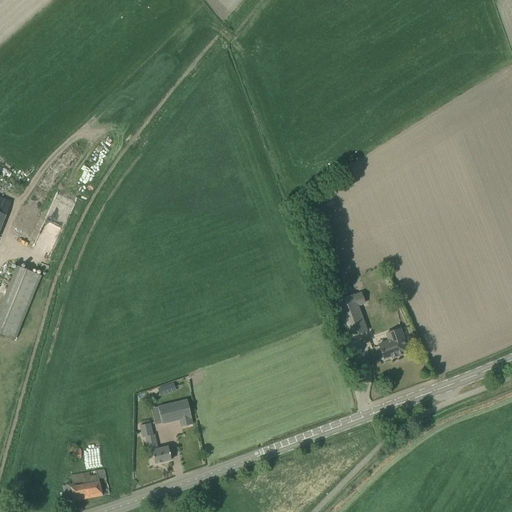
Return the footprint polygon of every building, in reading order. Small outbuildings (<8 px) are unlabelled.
[(0,333),(14,340),(41,276),(16,266),(0,305),(0,333)] [(353,296),(337,302),(349,336),(365,330),(356,305),(364,302),(361,294),(353,297),(353,296)] [(409,353),(400,328),(384,333),(387,341),(377,344),(383,361),(390,358),(391,360),(409,353)] [(174,385),(158,386),(159,394),(174,393),(174,385)] [(187,399),(158,406),(162,424),(179,421),(180,427),(193,424),(187,399)] [(171,460),(169,450),(168,447),(157,450),(153,436),(152,436),(149,424),(139,427),(142,439),(145,438),(148,453),(152,452),(153,454),(155,464),(171,460)] [(80,449),(69,449),(68,458),(80,458),(80,449)] [(108,494),(104,470),(70,476),(72,483),(62,485),(66,502),(108,494)]
